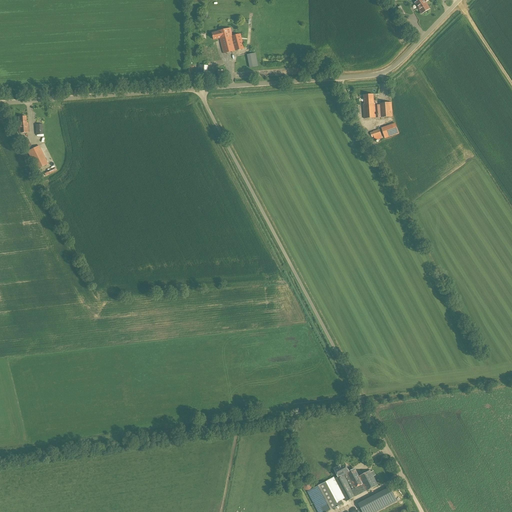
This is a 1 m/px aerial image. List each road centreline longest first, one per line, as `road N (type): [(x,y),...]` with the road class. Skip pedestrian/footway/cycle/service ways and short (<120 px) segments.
road 1 (track): [(511,379),(0,452)]
road 2 (unclassified): [(409,489),(201,89)]
road 3 (unclassified): [(201,89),(373,76),(463,0)]
road 4 (unclassified): [(0,102),(201,89)]
